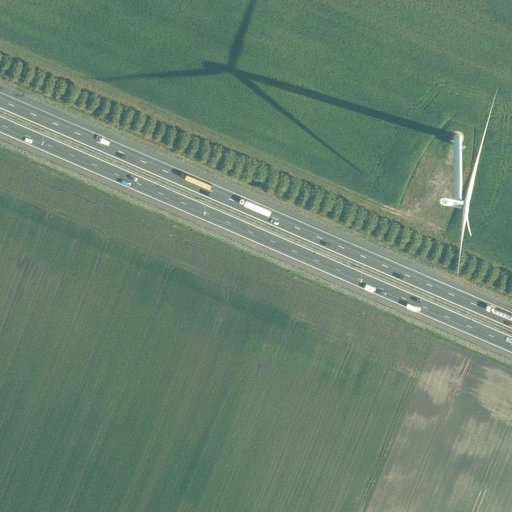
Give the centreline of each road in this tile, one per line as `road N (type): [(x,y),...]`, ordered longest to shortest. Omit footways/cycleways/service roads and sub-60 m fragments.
road 1 (motorway): [(0,123),(511,344)]
road 2 (motorway): [(511,320),(0,99)]
